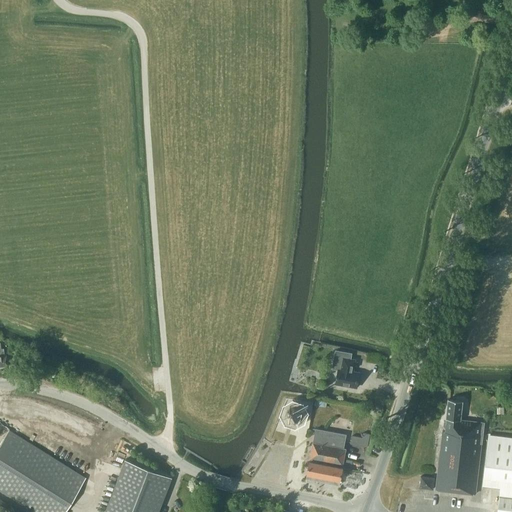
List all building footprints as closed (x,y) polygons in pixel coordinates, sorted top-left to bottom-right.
[(415,4),(403,1),(402,7),(404,8),(401,19),(411,21),(415,4)] [(420,23),(422,16),(416,14),(414,21),(420,23)] [(336,351),(333,368),(338,369),(335,384),(356,388),(359,373),(352,371),(352,368),(353,368),(354,360),(351,359),(352,354),(336,351)] [(445,427),(445,432),(443,431),(436,490),(475,494),(481,443),(483,423),(460,420),(462,401),(448,399),(446,419),(446,420),(444,421),(443,425),(445,427)] [(299,424),(304,410),(289,405),(284,419),(299,424)] [(345,449),(343,448),(345,435),(315,429),(313,443),(310,459),(309,461),(307,474),(306,479),(339,485),(339,480),(340,481),(342,467),(342,465),(345,449)] [(79,486),(84,478),(8,431),(0,442),(0,492),(32,511),(63,511),(79,487),(79,486)] [(511,511),(511,437),(488,434),(482,486),(500,488),(497,511),(511,511)] [(352,436),(350,444),(361,445),(362,438),(352,436)] [(158,511),(171,477),(124,459),(104,511),(158,511)] [(432,489),(434,478),(420,476),(419,487),(432,489)] [(0,511),(16,511),(17,510),(0,499),(0,511)]
